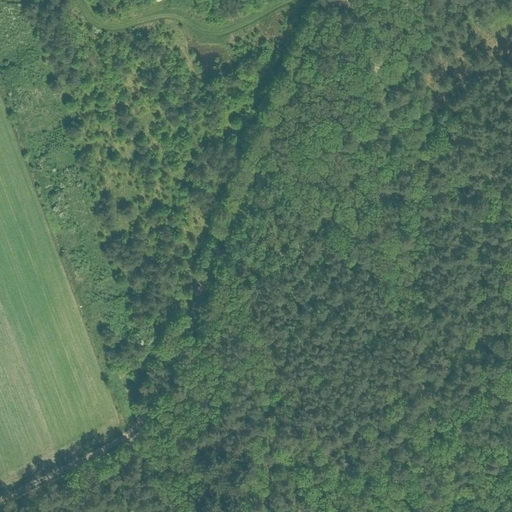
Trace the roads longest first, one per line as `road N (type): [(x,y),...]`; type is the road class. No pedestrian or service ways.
road 1 (track): [(334,0),(323,8),(135,425),(0,499)]
road 2 (track): [(76,0),(96,23),(165,14),(208,31),(284,0)]
road 3 (track): [(375,73),(406,143),(511,214)]
